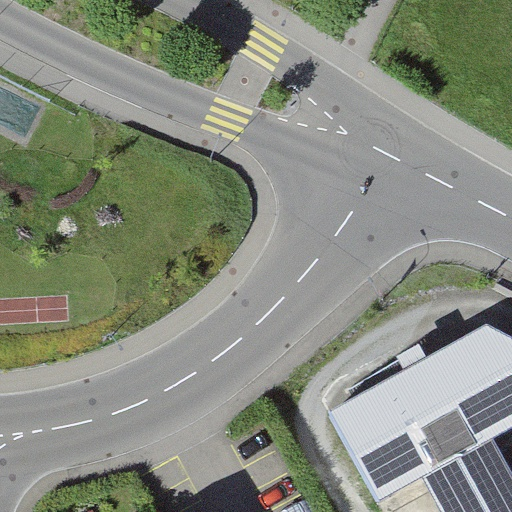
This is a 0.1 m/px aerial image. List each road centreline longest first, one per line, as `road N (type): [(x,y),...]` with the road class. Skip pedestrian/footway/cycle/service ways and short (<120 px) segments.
road 1 (tertiary): [(396,158),(297,285),(233,347),(172,389),(0,446)]
road 2 (residential): [(0,18),(112,76),(284,145),(396,158)]
road 3 (residential): [(396,158),(333,91),(178,0)]
road 4 (tertiary): [(511,219),(396,158)]
